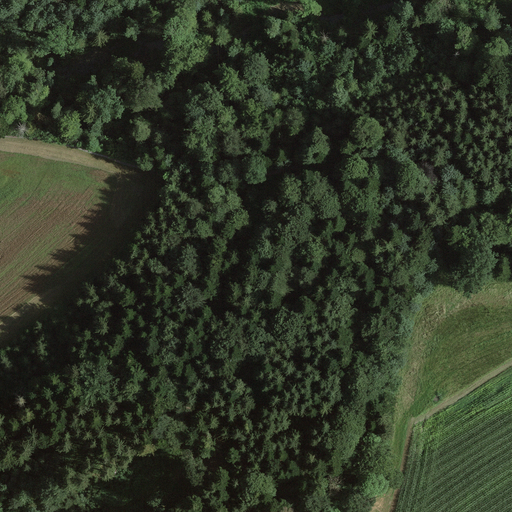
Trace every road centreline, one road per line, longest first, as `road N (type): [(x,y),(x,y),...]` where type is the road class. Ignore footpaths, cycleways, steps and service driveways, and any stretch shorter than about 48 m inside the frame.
road 1 (track): [(0,135),(204,174),(393,158),(427,177),(450,216),(511,210)]
road 2 (track): [(446,212),(436,268),(402,325),(397,358)]
